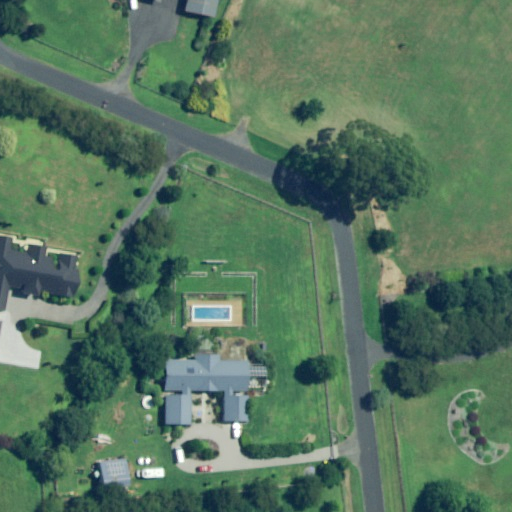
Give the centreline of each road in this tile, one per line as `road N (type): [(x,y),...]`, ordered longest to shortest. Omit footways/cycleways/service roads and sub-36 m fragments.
road 1 (residential): [(0,53),(322,194),(335,207),(375,511)]
road 2 (unknown): [(356,349),(458,352),(511,336)]
